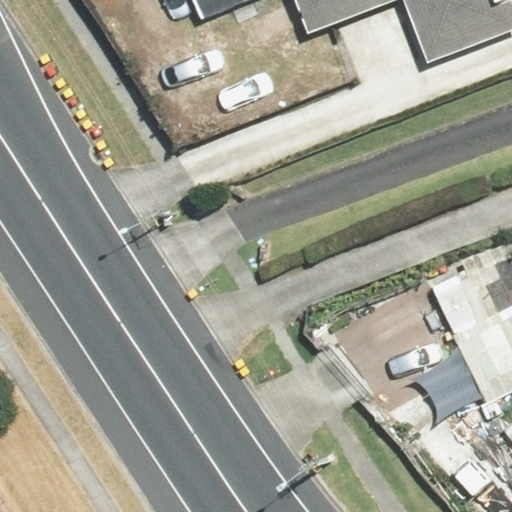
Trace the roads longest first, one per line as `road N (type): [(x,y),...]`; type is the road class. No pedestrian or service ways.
road 1 (secondary): [(0,126),(250,511)]
road 2 (unknown): [(152,361),(511,215)]
